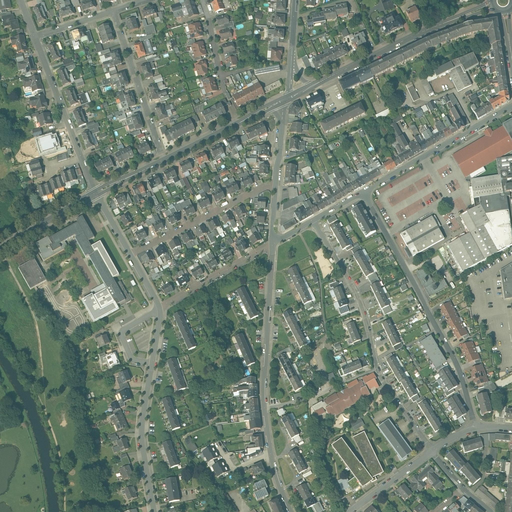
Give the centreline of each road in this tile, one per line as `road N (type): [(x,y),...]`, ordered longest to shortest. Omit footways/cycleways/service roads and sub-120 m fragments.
road 1 (residential): [(290,511),(270,453),(262,390),(274,242)]
road 2 (residential): [(366,190),(456,361),(476,428)]
road 3 (residential): [(432,451),(382,378),(355,290),(313,220)]
road 4 (tertiary): [(292,96),(492,4)]
road 5 (residential): [(154,511),(141,432),(158,307)]
road 6 (residential): [(366,190),(511,105)]
road 7 (unclassified): [(95,192),(34,37)]
road 8 (residential): [(277,180),(129,254)]
road 9 (residential): [(163,160),(113,11)]
road 10 (tertiary): [(163,160),(292,96)]
road 11 (residential): [(158,307),(274,242)]
road 12 (unknown): [(317,394),(351,511)]
